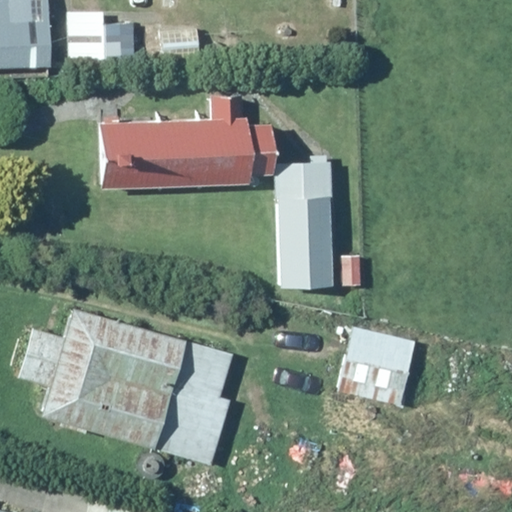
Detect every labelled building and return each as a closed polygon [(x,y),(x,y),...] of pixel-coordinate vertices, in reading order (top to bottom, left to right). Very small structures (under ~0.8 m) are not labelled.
[(0,0),(0,66),(48,66),(46,0),(0,0)] [(105,57),(143,57),(144,11),(62,11),(61,69),(104,69),(105,57)] [(195,28),(159,27),(158,62),(194,62),(195,28)] [(211,120),(94,123),(96,188),(243,184),(243,174),(268,173),(266,121),(240,122),(239,95),(210,96),(211,120)] [(325,160),(270,161),(274,287),(328,285),(325,160)] [(228,349),(65,307),(58,335),(27,327),(12,376),(42,384),(33,416),(208,466),(225,399),(216,397),(228,349)] [(315,348),(308,383),(397,401),(410,340),(347,327),(342,353),(315,348)] [(161,465),(161,464),(161,463),(161,462),(161,461),(161,460),(160,459),(160,458),(159,457),(159,456),(158,455),(157,454),(156,453),(155,452),(154,452),(154,451),(153,451),(152,451),(152,450),(151,450),(150,450),(149,450),(149,449),(148,449),(147,449),(146,449),(145,449),(144,449),(143,450),(142,450),(141,450),(140,450),(140,451),(139,451),(138,451),(138,452),(137,452),(137,453),(136,453),(136,454),(135,454),(135,455),(134,455),(134,456),(133,456),(133,457),(133,458),(132,458),(132,459),(132,460),(132,461),(131,461),(131,462),(131,463),(131,464),(131,465),(131,466),(131,467),(131,468),(132,468),(132,469),(132,470),(132,471),(133,471),(133,472),(133,473),(134,473),(134,474),(135,474),(135,475),(136,476),(137,476),(137,477),(138,477),(138,478),(139,478),(140,478),(141,479),(142,479),(143,479),(144,479),(145,479),(145,480),(146,480),(147,480),(148,479),(149,479),(150,479),(151,479),(152,478),(153,478),(154,478),(154,477),(155,477),(155,476),(156,476),(157,475),(158,474),(158,473),(159,473),(159,472),(160,471),(160,470),(160,469),(161,469),(161,468),(161,467),(161,466),(161,465)]
